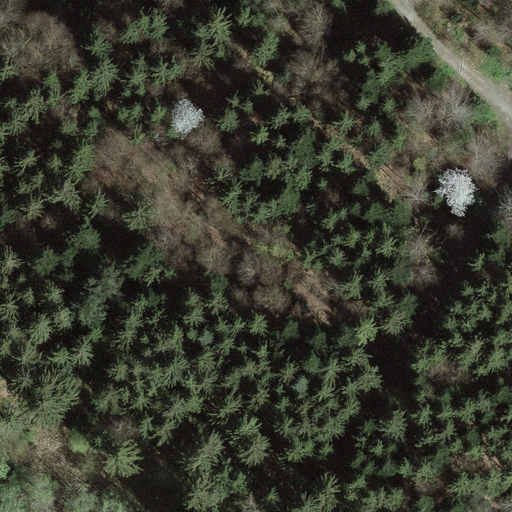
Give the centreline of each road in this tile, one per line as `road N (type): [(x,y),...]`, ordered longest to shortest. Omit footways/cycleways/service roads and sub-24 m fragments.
road 1 (track): [(511,162),(393,388),(287,511)]
road 2 (track): [(511,120),(397,0)]
